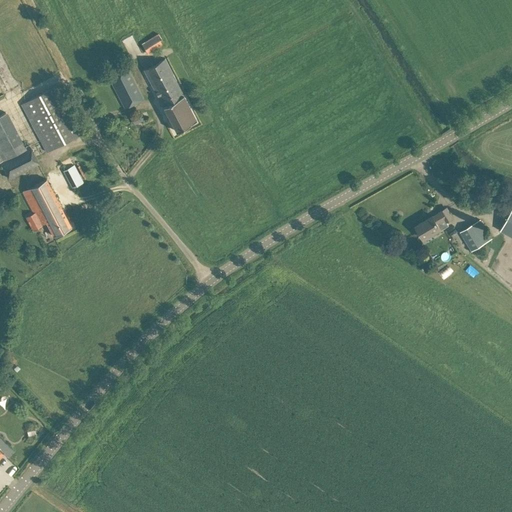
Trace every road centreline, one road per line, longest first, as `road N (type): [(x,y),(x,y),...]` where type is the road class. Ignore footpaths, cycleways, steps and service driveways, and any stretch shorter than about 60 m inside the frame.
road 1 (tertiary): [(212,280),(511,94)]
road 2 (tertiary): [(0,511),(129,354),(212,280)]
road 3 (track): [(26,0),(114,164)]
road 4 (unclassified): [(212,280),(114,164)]
